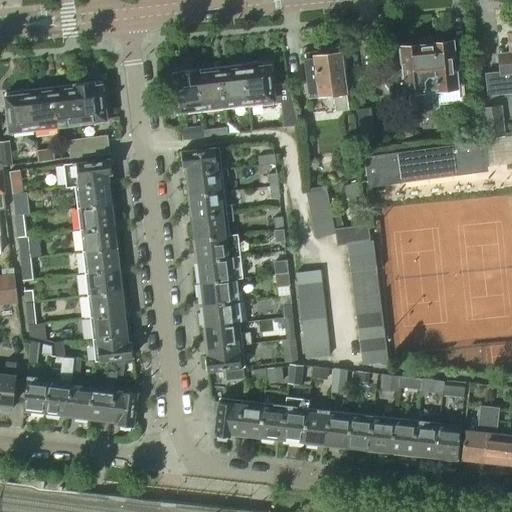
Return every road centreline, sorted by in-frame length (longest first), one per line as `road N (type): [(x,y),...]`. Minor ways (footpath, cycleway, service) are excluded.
road 1 (residential): [(179,440),(123,16)]
road 2 (residential): [(511,502),(201,466),(179,440)]
road 3 (residential): [(179,440),(106,449),(0,439)]
road 4 (tertiary): [(1,30),(123,16)]
